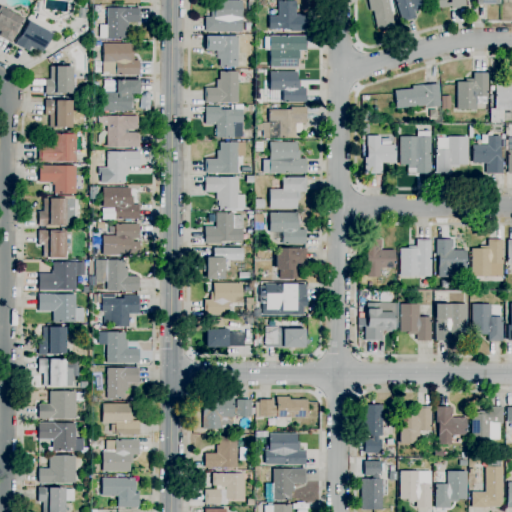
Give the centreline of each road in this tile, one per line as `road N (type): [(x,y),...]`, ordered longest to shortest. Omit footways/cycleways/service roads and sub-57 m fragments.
road 1 (residential): [(338,0),(336,511)]
road 2 (tertiary): [(170,0),(170,511)]
road 3 (residential): [(4,511),(0,81)]
road 4 (residential): [(171,375),(511,374)]
road 5 (residential): [(338,67),(464,40),(511,40)]
road 6 (residential): [(339,206),(511,206)]
